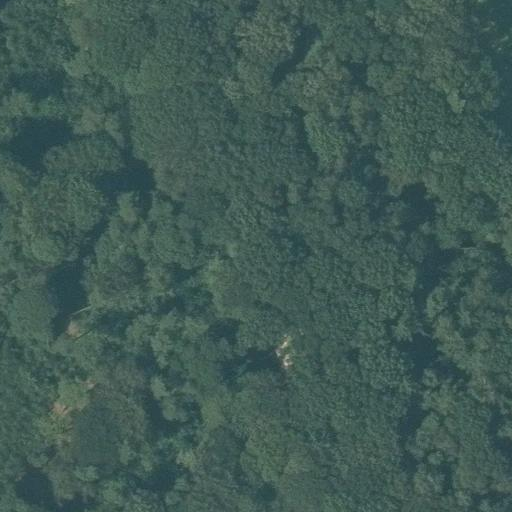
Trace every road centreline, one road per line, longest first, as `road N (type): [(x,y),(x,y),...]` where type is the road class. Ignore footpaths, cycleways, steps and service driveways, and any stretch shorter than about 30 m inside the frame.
road 1 (track): [(284,403),(197,143)]
road 2 (track): [(197,143),(129,0)]
road 3 (track): [(0,207),(144,160)]
